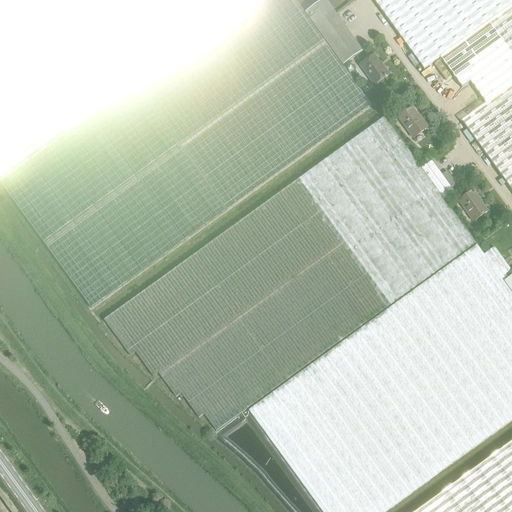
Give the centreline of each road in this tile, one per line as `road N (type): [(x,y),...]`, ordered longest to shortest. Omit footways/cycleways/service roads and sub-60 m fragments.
road 1 (unclassified): [(511,206),(362,0)]
road 2 (unknown): [(167,511),(65,418),(0,336)]
